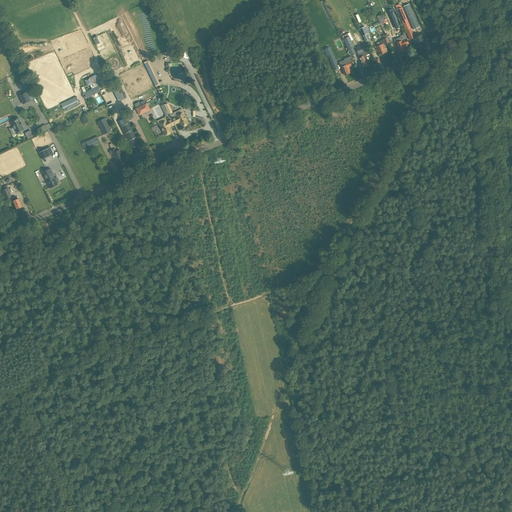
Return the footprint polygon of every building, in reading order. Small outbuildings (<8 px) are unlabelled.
[(409,4),(404,6),(413,29),(419,27),(409,4)] [(415,46),(425,41),(422,34),(414,37),(402,7),(397,9),(410,40),(412,39),(415,46)] [(399,24),(392,9),(388,11),(394,26),(399,24)] [(366,26),(364,27),(360,29),(365,41),(369,40),(367,34),(369,33),(366,26)] [(354,32),(358,43),(364,41),(360,30),(354,32)] [(404,46),(406,45),(405,44),(408,42),(406,39),(404,33),(400,35),(401,37),(394,39),(399,52),(402,51),(405,50),(404,46)] [(349,36),(343,39),(351,56),(356,53),(353,47),(354,47),(349,36)] [(387,52),(384,45),(389,43),(387,38),(380,41),(381,45),(377,46),(380,54),(387,52)] [(330,47),(325,49),(336,74),(338,73),(337,69),(339,68),(331,50),(330,47)] [(363,54),(359,56),(363,67),(370,65),(366,55),(363,56),(363,54)] [(350,57),(344,59),(345,60),(339,63),(345,75),(351,72),(349,66),(354,64),(352,60),(351,60),(353,59),(352,57),(350,58),(351,60),(350,57)] [(149,60),(144,63),(156,87),(161,85),(149,60)] [(90,78),(90,77),(84,80),(87,86),(90,84),(93,83),(90,78)] [(97,86),(82,93),(84,98),(100,91),(97,86)] [(23,104),(30,101),(26,92),(19,96),(23,104)] [(76,96),(61,104),(63,109),(79,101),(76,96)] [(151,101),(142,106),(145,112),(155,107),(151,101)] [(188,123),(183,112),(184,112),(182,108),(173,113),(173,112),(169,114),(174,125),(177,123),(177,122),(177,121),(179,121),(181,127),(183,126),(184,126),(187,125),(187,124),(188,123)] [(174,125),(169,114),(165,116),(165,117),(157,121),(158,125),(159,124),(164,135),(166,134),(167,135),(170,134),(170,132),(171,132),(169,126),(169,125),(171,125),(171,126),(174,125)] [(127,117),(118,121),(133,153),(142,148),(127,117)] [(11,122),(16,133),(24,129),(22,125),(21,122),(20,122),(18,118),(11,122)] [(105,118),(97,122),(104,135),(111,131),(105,118)] [(97,137),(82,144),(85,151),(100,143),(97,137)] [(50,147),(39,152),(42,160),(54,154),(50,147)] [(115,149),(111,151),(112,154),(113,153),(119,166),(126,162),(120,150),(116,151),(115,149)] [(51,169),(42,173),(45,179),(50,188),(58,185),(53,175),(54,174),(51,169)] [(8,188),(2,190),(6,199),(11,196),(8,188)] [(12,197),(6,199),(8,204),(12,203),(12,202),(13,201),(16,209),(22,207),(19,198),(17,199),(16,197),(15,196),(12,198),(12,197)]
